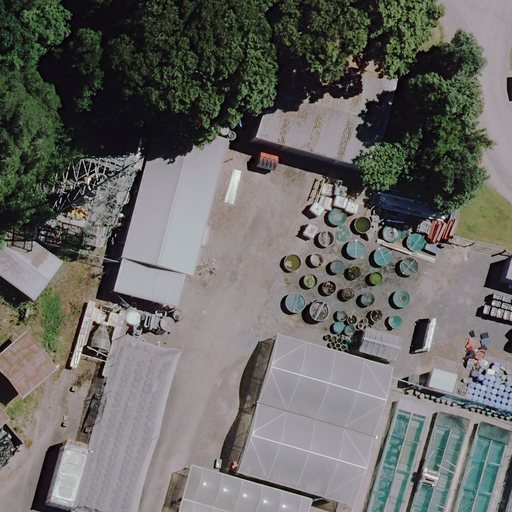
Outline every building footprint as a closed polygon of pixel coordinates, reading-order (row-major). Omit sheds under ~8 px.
[(280,53),(254,144),(367,177),(394,85),(280,53)] [(169,121),(118,296),(181,314),(231,138),(169,121)] [(70,266),(10,222),(0,235),(0,273),(41,305),(70,266)] [(355,327),(347,350),(391,365),(399,342),(355,327)] [(26,336),(0,359),(0,373),(24,400),(57,370),(26,336)] [(394,372),(279,339),(240,474),(355,506),(394,372)] [(126,511),(169,358),(112,342),(81,457),(55,450),(39,508),(53,511),(126,511)] [(397,511),(423,418),(386,408),(358,511),(397,511)] [(442,511),(465,429),(429,420),(405,511),(442,511)] [(488,511),(507,440),(473,431),(451,511),(488,511)] [(311,511),(313,506),(187,470),(175,511),(311,511)]
